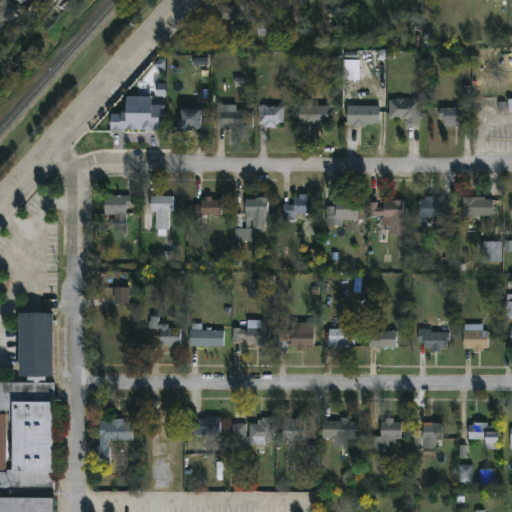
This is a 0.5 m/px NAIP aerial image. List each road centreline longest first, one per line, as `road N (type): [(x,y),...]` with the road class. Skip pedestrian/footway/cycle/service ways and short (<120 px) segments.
road 1 (residential): [(77,177),(106,161),(511,163)]
road 2 (residential): [(511,391),(81,389)]
road 3 (residential): [(55,152),(77,177),(78,511)]
road 4 (tertiary): [(185,0),(0,211)]
